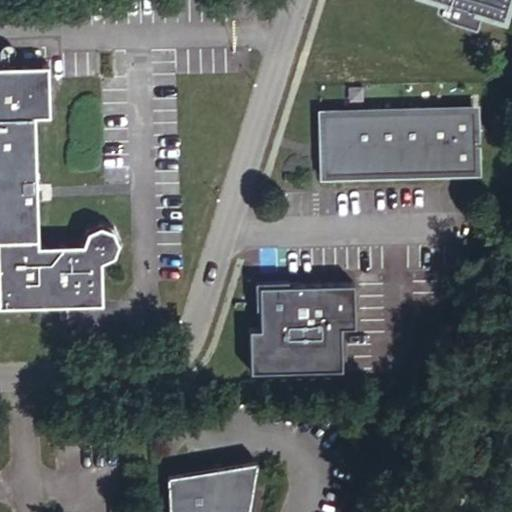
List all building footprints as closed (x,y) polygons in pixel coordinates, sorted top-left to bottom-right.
[(428,0),(431,1),(428,10),(429,13),(431,15),(432,17),(436,20),(438,20),(441,22),(469,31),(475,14),(497,22),(503,0),(428,0)] [(84,230),(79,244),(36,245),(32,114),(48,114),(47,64),(0,65),(0,304),(103,303),(102,263),(114,256),(118,241),(111,228),(97,223),(84,230)] [(467,114),(313,119),(314,156),(318,155),(320,162),(314,163),(320,180),(469,175),(467,114)] [(287,282),(264,284),(256,292),(257,311),(260,311),(261,331),(250,331),(251,375),(343,370),(341,328),(355,327),(353,283),(287,286),(287,282)] [(264,284),(256,284),(256,292),(264,284)] [(246,511),(256,461),(167,476),(168,511),(246,511)]
